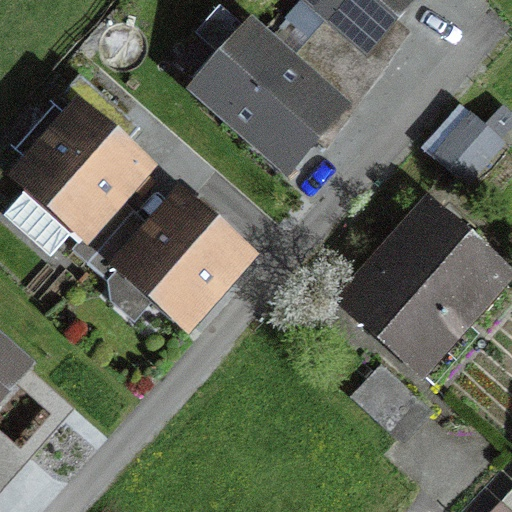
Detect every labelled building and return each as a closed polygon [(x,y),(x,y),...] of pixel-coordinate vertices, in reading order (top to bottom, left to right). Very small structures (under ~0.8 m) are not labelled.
[(437,0),(317,0),(384,61),(438,1),(437,0)] [(250,27),(195,91),(290,172),(345,109),(250,27)] [(91,124),(33,198),(99,249),(157,176),(91,124)] [(207,209),(138,288),(195,339),(265,260),(207,209)] [(421,209),(337,319),(405,371),(489,262),(421,209)] [(0,331),(0,437),(53,380),(0,331)] [(382,369),(354,398),(395,438),(423,409),(382,369)]
